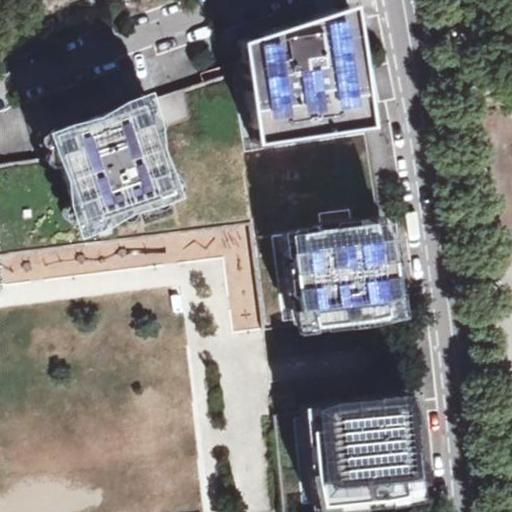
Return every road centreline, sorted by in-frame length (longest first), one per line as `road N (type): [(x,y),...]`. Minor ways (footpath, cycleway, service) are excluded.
road 1 (secondary): [(472,511),(403,0)]
road 2 (residential): [(0,88),(245,0)]
